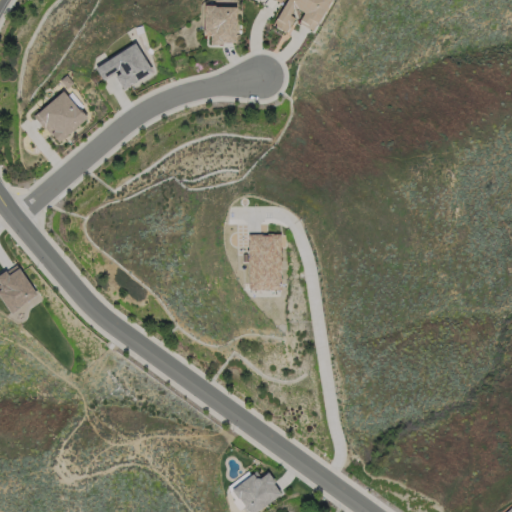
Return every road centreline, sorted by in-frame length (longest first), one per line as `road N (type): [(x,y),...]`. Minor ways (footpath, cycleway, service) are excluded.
road 1 (residential): [(375,511),(126,331),(0,186)]
road 2 (residential): [(270,79),(200,85),(146,107),(23,214)]
